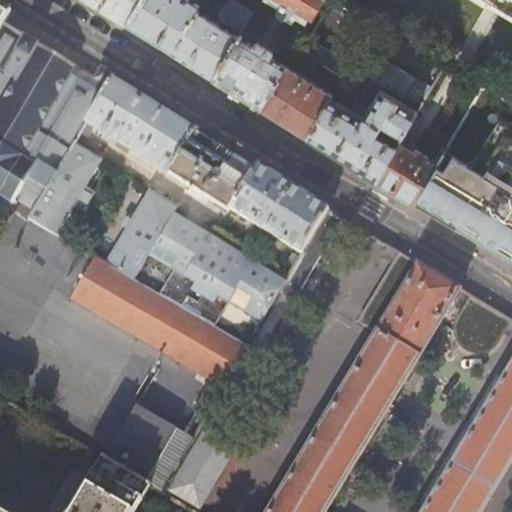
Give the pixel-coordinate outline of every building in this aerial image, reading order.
[(87,0),(98,7),(126,24),(140,0),(87,0)] [(140,0),(126,24),(148,38),(170,52),(194,10),(200,1),(197,0),(140,0)] [(194,10),(170,52),(191,65),(212,78),(252,10),(236,0),(229,0),(216,24),(194,10)] [(258,0),(252,10),(212,78),(235,92),(259,107),(295,47),(322,0),(258,0)] [(366,19),(334,0),(330,0),(307,40),(342,60),(366,19)] [(511,0),(495,0),(511,9),(511,0)] [(0,26),(2,23),(10,10),(4,6),(0,3),(0,26)] [(0,222),(13,203),(15,203),(14,200),(28,177),(47,188),(75,143),(81,132),(108,87),(91,76),(27,38),(2,23),(0,26),(0,222)] [(372,23),(341,76),(337,84),(352,93),(374,54),(377,56),(390,33),(372,23)] [(295,47),(259,107),(282,122),(307,137),(329,98),(331,93),(297,72),(307,54),(295,47)] [(329,98),(307,137),(341,158),(375,180),(395,147),(375,136),(382,125),(385,126),(382,132),(389,136),(392,131),(401,136),(431,86),(383,59),(372,79),(402,96),(399,101),(379,89),(361,117),(329,98)] [(341,76),(323,64),(319,72),(337,84),(341,76)] [(305,249),(331,206),(295,184),(259,163),(257,166),(215,141),(198,130),(199,126),(191,121),(157,100),(116,76),(108,87),(81,132),(88,136),(94,126),(169,173),(170,172),(192,186),(189,190),(204,200),(209,195),(230,208),(233,206),(305,249)] [(482,87),(444,151),(469,165),(496,119),(499,121),(509,104),(482,87)] [(101,159),(75,143),(47,188),(31,217),(57,232),(77,199),(79,198),(83,200),(87,194),(83,189),(101,159)] [(395,147),(375,180),(394,191),(412,203),(434,166),(397,143),(395,147)] [(511,261),(511,186),(483,169),(480,175),(447,155),(438,171),(434,169),(414,204),(511,261)] [(281,291),(291,274),(215,229),(211,233),(184,216),(186,213),(183,210),(150,190),(132,220),(126,216),(122,224),(126,226),(127,229),(106,262),(248,345),(281,291)] [(345,215),(331,206),(305,249),(302,254),(298,261),(291,274),(281,291),(300,301),(345,215)] [(511,511),(511,364),(423,511),(326,511),(462,286),(390,243),(384,252),(395,259),(363,316),(380,327),(268,511),(511,511)] [(298,261),(302,254),(297,251),(293,259),(298,261)] [(205,418),(248,345),(106,262),(97,258),(72,299),(211,379),(211,381),(193,411),(205,418)] [(511,319),(511,316),(472,293),(460,314),(457,321),(458,330),(462,338),(468,344),(476,348),(485,348),(493,345),(500,339),(511,319)] [(163,489),(193,438),(137,405),(106,456),(151,484),(163,489)] [(247,433),(216,415),(175,486),(205,503),(247,433)] [(1,511),(0,511),(134,511),(151,484),(106,456),(71,511),(1,511)]
